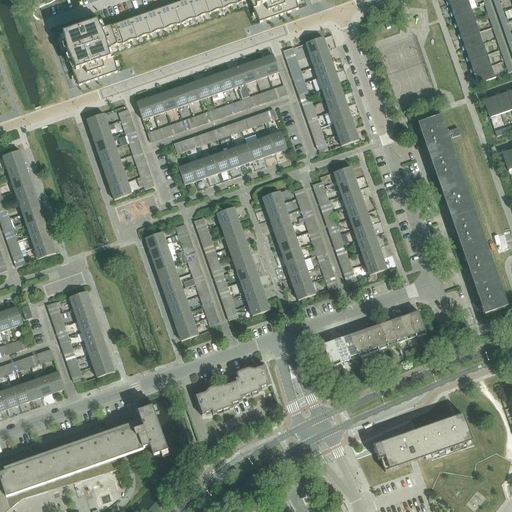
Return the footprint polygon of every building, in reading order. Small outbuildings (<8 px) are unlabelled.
[(102,21),(60,35),(68,54),(73,73),(79,86),(118,72),(115,58),(111,49),(117,46),(125,45),(131,41),(138,40),(144,36),(152,35),(158,32),(165,30),(172,27),(181,25),(190,21),(197,19),(203,16),(211,15),(217,11),(224,10),(231,6),(238,5),(244,2),(244,1),(251,0),(254,10),(260,23),(299,9),(296,0),(187,0),(104,29),(102,21)] [(454,16),(472,10),(468,0),(464,0),(450,5),(453,13),(451,13),(453,17),(454,16)] [(458,28),(476,22),(472,10),(454,16),(457,24),(455,24),(457,28),(458,28)] [(384,22),(387,29),(398,25),(395,18),(384,22)] [(462,39),(480,33),(476,22),(458,28),(461,35),(459,36),(461,39),(462,39)] [(466,50),(484,44),(480,33),(462,39),(465,47),(463,47),(465,51),(466,50)] [(306,44),(310,56),(328,50),(323,38),(306,44)] [(470,62),(487,56),(484,44),(466,50),(469,58),(467,58),(469,62),(470,62)] [(310,56),(314,68),(332,61),(328,50),(310,56)] [(284,52),(286,59),(289,61),(292,55),(285,52),(284,52)] [(289,61),(296,64),(298,64),(296,57),(292,55),(289,61)] [(280,73),(274,56),(262,60),(268,77),(280,73)] [(474,73),(491,67),(487,56),(470,62),(473,69),(471,70),(472,73),(474,73)] [(257,81),(268,77),(262,60),(250,64),(257,81)] [(335,73),(332,61),(314,68),(318,79),(335,73)] [(245,85),(257,81),(250,64),(239,68),(245,85)] [(491,67),(474,73),(477,80),(475,81),(476,85),(478,84),(478,85),(496,79),(491,67)] [(250,99),(245,85),(239,68),(228,72),(234,89),(239,87),(240,90),(239,91),(242,101),(247,100),(250,99)] [(223,93),(234,89),(228,72),(216,76),(223,93)] [(339,84),(335,73),(318,79),(322,90),(339,84)] [(300,78),(293,74),(291,75),(294,81),(297,83),(300,78)] [(211,97),(223,93),(216,76),(205,80),(211,97)] [(297,83),(304,87),(306,86),(304,80),(300,78),(297,83)] [(200,101),(211,97),(205,80),(194,84),(200,101)] [(189,105),(200,101),(194,84),(183,88),(189,105)] [(343,95),(339,84),(322,90),(326,102),(343,95)] [(177,109),(189,105),(183,88),(171,92),(177,109)] [(166,113),(177,109),(171,92),(160,96),(166,113)] [(502,115),(511,111),(511,107),(507,94),(500,96),(499,95),(495,96),(496,98),(502,115)] [(347,107),(343,95),(326,102),(330,113),(347,107)] [(155,117),(166,113),(160,96),(149,100),(155,117)] [(308,101),(301,97),(299,98),(301,104),(305,106),(308,101)] [(490,119),(502,115),(496,98),(488,100),(488,99),(484,100),(484,101),(490,119)] [(143,121),(155,117),(149,100),(137,104),(143,121)] [(305,106),(312,110),(314,109),(312,103),(308,101),(305,106)] [(351,118),(347,107),(330,113),(334,124),(351,118)] [(267,113),(265,116),(270,119),(274,112),(273,110),(267,113)] [(129,120),(131,119),(128,111),(119,114),(129,120)] [(91,133),(109,127),(104,115),(87,121),(90,130),(91,133)] [(262,125),(269,123),(270,119),(265,116),(262,123),(262,125)] [(453,149),(447,133),(442,117),(430,121),(418,125),(429,157),(453,149)] [(248,127),(251,120),(251,118),(244,121),(243,124),(248,127)] [(355,129),(351,118),(334,124),(338,135),(355,129)] [(316,123),(309,120),(307,120),(309,127),(313,129),(316,123)] [(313,129),(320,132),(322,132),(319,125),(316,123),(313,129)] [(243,124),(239,131),(239,133),(246,131),(248,127),(243,124)] [(225,135),(229,128),(228,126),(222,129),(220,132),(225,135)] [(95,144),(112,138),(109,127),(91,133),(94,141),(95,144)] [(355,129),(338,135),(342,147),(359,141),(355,129)] [(133,133),(126,130),(125,130),(127,137),(130,139),(133,133)] [(220,132),(216,139),(217,141),(223,139),(225,135),(220,132)] [(130,139),(137,142),(139,142),(137,135),(133,133),(130,139)] [(288,150),(281,133),(270,137),(276,154),(283,152),(284,152),(286,151),(288,150)] [(203,143),(206,136),(206,134),(199,137),(197,140),(203,143)] [(270,137),(258,141),(264,158),(273,155),(273,156),(276,155),(276,154),(270,137)] [(98,156),(99,155),(116,149),(112,138),(95,144),(98,153),(97,153),(98,156)] [(197,140),(194,147),(194,149),(201,147),(203,143),(197,140)] [(265,159),(264,158),(258,141),(247,145),(253,162),(262,159),(262,160),(265,159)] [(174,145),(178,155),(183,144),(183,142),(174,145)] [(326,148),(317,142),(315,143),(318,151),(326,148)] [(253,163),(253,162),(247,145),(236,149),(242,166),(250,163),(251,164),(253,163)] [(102,167),(103,167),(120,161),(116,149),(99,155),(102,164),(101,164),(102,167)] [(242,167),(242,166),(236,149),(224,153),(230,170),(239,167),(239,168),(242,167)] [(464,180),(458,164),(453,149),(429,157),(440,188),(464,180)] [(511,151),(507,153),(506,151),(502,153),(503,154),(502,154),(508,172),(511,170),(511,151)] [(20,152),(3,158),(7,169),(25,163),(22,156),(21,153),(20,152)] [(141,156),(134,153),(132,153),(135,160),(138,161),(141,156)] [(231,171),(230,170),(224,153),(213,157),(219,174),(228,171),(228,172),(231,171)] [(138,161),(145,165),(147,164),(145,158),(141,156),(138,161)] [(219,175),(219,174),(213,157),(202,161),(208,178),(216,175),(217,176),(219,175)] [(106,178),(107,178),(124,172),(120,161),(103,167),(106,175),(105,176),(106,178)] [(208,179),(208,178),(202,161),(190,165),(196,182),(205,179),(205,180),(208,179)] [(7,169),(11,181),(29,175),(26,166),(25,163),(7,169)] [(197,183),(196,182),(190,165),(179,169),(185,186),(194,183),(194,184),(197,183)] [(334,174),(338,186),(355,180),(351,168),(334,174)] [(110,190),(111,189),(128,183),(124,172),(107,178),(110,187),(109,187),(110,190)] [(11,181),(15,192),(32,186),(29,177),(30,177),(29,175),(11,181)] [(149,179),(142,175),(140,176),(142,182),(146,184),(149,179)] [(320,177),(314,180),(316,185),(322,183),(320,177)] [(149,179),(146,184),(153,188),(155,187),(153,181),(149,179)] [(338,186),(342,197),(359,191),(355,180),(338,186)] [(475,212),(469,196),(464,180),(440,188),(451,220),(475,212)] [(128,183),(111,189),(113,197),(114,200),(115,201),(132,195),(128,183)] [(316,185),(313,186),(315,194),(317,193),(322,183),(316,185)] [(15,192),(19,203),(36,197),(33,189),(34,189),(33,186),(32,186),(15,192)] [(342,197),(346,208),(363,202),(359,191),(342,197)] [(263,199),(267,210),(284,204),(280,193),(263,199)] [(19,203),(23,215),(40,209),(37,200),(38,200),(37,197),(36,197),(19,203)] [(367,214),(363,202),(346,208),(350,220),(367,214)] [(267,210),(271,222),(288,216),(284,204),(267,210)] [(309,211),(302,208),(300,208),(302,215),(306,216),(309,211)] [(23,215),(27,226),(44,220),(41,211),(42,211),(41,209),(40,209),(23,215)] [(234,209),(217,215),(221,226),(238,220),(234,209)] [(306,216),(313,220),(315,219),(313,213),(309,211),(306,216)] [(486,244),(480,228),(475,212),(451,220),(462,252),(486,244)] [(350,220),(354,231),(371,225),(367,214),(350,220)] [(271,222),(275,233),(292,227),(288,216),(271,222)] [(27,226),(31,237),(48,231),(45,223),(46,223),(45,220),(44,220),(27,226)] [(221,226),(225,238),(242,232),(238,220),(221,226)] [(194,223),(196,229),(200,231),(203,226),(196,222),(194,223)] [(375,236),(371,225),(354,231),(358,242),(375,236)] [(200,231),(207,235),(209,234),(207,228),(203,226),(200,231)] [(275,233),(278,244),(296,238),(292,227),(275,233)] [(317,234),(310,230),(308,231),(310,237),(314,239),(317,234)] [(31,237),(35,249),(52,243),(49,234),(50,234),(49,231),(48,231),(31,237)] [(246,243),(242,232),(225,238),(229,249),(246,243)] [(149,252),(150,251),(167,245),(163,233),(146,240),(149,249),(148,249),(149,252)] [(314,239),(321,243),(323,242),(320,236),(317,234),(314,239)] [(358,242),(362,254),(379,248),(375,236),(358,242)] [(278,244),(282,256),(300,250),(296,238),(278,244)] [(52,243),(35,249),(39,261),(56,254),(53,245),(54,245),(53,243),(52,243)] [(250,254),(246,243),(229,249),(233,260),(250,254)] [(462,252),(468,268),(474,284),(497,276),(486,244),(462,252)] [(153,263),(154,263),(171,257),(167,245),(150,251),(153,260),(152,260),(153,263)] [(211,248),(204,245),(202,245),(204,252),(208,254),(211,248)] [(208,254),(215,257),(217,257),(214,250),(211,248),(208,254)] [(383,259),(379,248),(362,254),(366,265),(383,259)] [(282,256),(286,267),(304,261),(300,250),(282,256)] [(324,257),(317,253),(316,253),(318,260),(322,262),(324,257)] [(237,272),(254,266),(250,254),(233,260),(237,272)] [(157,274),(158,274),(175,268),(171,257),(154,263),(157,271),(156,271),(157,274)] [(322,262),(329,265),(330,265),(328,258),(324,257),(322,262)] [(383,259),(366,265),(370,277),(387,271),(383,259)] [(286,267),(290,278),(308,272),(304,261),(286,267)] [(241,283),(258,277),(254,266),(237,272),(241,283)] [(219,271),(212,267),(210,268),(212,274),(216,276),(219,271)] [(161,285),(162,285),(179,279),(175,268),(158,274),(161,283),(160,283),(161,285)] [(192,268),(182,272),(185,279),(195,275),(192,268)] [(216,276),(223,280),(225,279),(222,273),(219,271),(216,276)] [(312,284),(308,272),(290,278),(294,290),(312,284)] [(332,279),(325,276),(324,276),(326,283),(330,284),(332,279)] [(474,284),(479,300),(485,316),(508,307),(497,276),(474,284)] [(262,288),(258,277),(241,283),(245,294),(262,288)] [(165,297),(166,297),(183,291),(179,279),(162,285),(165,294),(164,294),(165,297)] [(332,279),(330,284),(337,288),(338,288),(336,281),(332,279)] [(294,290),(298,301),(316,295),(312,284),(294,290)] [(262,288),(245,294),(249,306),(266,300),(262,288)] [(226,293),(219,290),(218,290),(220,297),(224,299),(226,293)] [(169,308),(187,302),(183,291),(166,297),(169,305),(168,305),(169,308)] [(70,299),(74,311),(91,305),(87,293),(70,299)] [(224,299),(231,302),(232,302),(230,296),(226,293),(224,299)] [(249,306),(253,317),(270,311),(266,300),(249,306)] [(173,319),(191,313),(187,302),(169,308),(172,317),(173,319)] [(74,311),(78,322),(95,316),(91,305),(74,311)] [(47,307),(49,313),(53,315),(56,310),(49,306),(47,307)] [(26,321),(29,320),(33,319),(29,307),(22,310),(26,321)] [(6,312),(12,330),(23,325),(17,308),(8,311),(5,312),(6,312)] [(53,315),(60,319),(62,318),(59,312),(56,310),(53,315)] [(0,332),(0,334),(12,330),(6,312),(0,314),(0,332)] [(409,316),(417,338),(427,334),(419,312),(409,316)] [(177,331),(195,325),(191,313),(173,319),(176,328),(177,331)] [(229,322),(238,318),(227,313),(226,313),(229,322)] [(78,322),(82,333),(99,327),(95,316),(78,322)] [(220,325),(217,316),(216,316),(211,328),(220,325)] [(417,338),(409,316),(400,319),(407,341),(417,338)] [(407,341),(400,319),(390,322),(398,344),(407,341)] [(398,344),(390,322),(381,326),(388,348),(398,344)] [(182,342),(199,336),(195,325),(177,331),(180,338),(181,341),(182,342)] [(388,348),(381,326),(371,329),(379,351),(388,348)] [(82,333),(86,345),(103,339),(99,327),(82,333)] [(64,332),(57,329),(55,329),(57,336),(61,338),(64,332)] [(379,351),(371,329),(362,332),(369,354),(379,351)] [(61,338),(68,341),(70,341),(67,334),(64,332),(61,338)] [(369,354),(362,332),(352,336),(360,357),(369,354)] [(360,357),(352,336),(343,339),(350,361),(360,357)] [(86,345),(90,356),(107,350),(103,339),(86,345)] [(333,342),(341,364),(350,361),(343,339),(333,342)] [(28,349),(25,341),(24,340),(19,351),(19,352),(28,349)] [(331,368),(341,364),(333,342),(324,346),(331,368)] [(0,351),(5,354),(8,347),(8,346),(1,348),(0,350),(0,351)] [(90,356),(94,367),(111,361),(107,350),(90,356)] [(410,350),(404,352),(407,359),(413,357),(410,350)] [(71,355),(64,351),(63,352),(65,358),(69,360),(71,355)] [(69,360),(76,364),(77,363),(75,357),(71,355),(69,360)] [(111,361),(94,367),(98,379),(115,373),(111,361)] [(242,399),(252,396),(263,392),(262,390),(272,386),(265,366),(254,370),(255,373),(235,380),(236,383),(242,400),(242,399)] [(47,377),(53,395),(65,390),(59,373),(47,377)] [(83,380),(72,374),(71,375),(74,383),(83,380)] [(53,395),(47,377),(36,381),(42,399),(53,395)] [(42,399),(36,381),(24,385),(31,402),(42,399)] [(213,416),(224,412),(234,409),(233,406),(243,402),(242,399),(242,400),(236,383),(221,388),(220,386),(210,389),(211,392),(195,397),(202,417),(212,413),(213,416)] [(31,402),(24,385),(13,389),(19,406),(31,402)] [(19,406),(13,389),(2,393),(8,410),(19,406)] [(153,408),(148,409),(138,413),(142,423),(108,434),(104,423),(37,451),(0,463),(0,511),(7,511),(23,500),(120,470),(117,459),(150,447),(154,457),(169,452),(153,408)] [(457,421),(450,424),(437,429),(423,433),(412,437),(411,434),(401,437),(395,439),(377,445),(379,451),(379,452),(382,459),(381,459),(381,460),(385,473),(390,471),(411,464),(418,462),(421,460),(425,459),(431,457),(439,454),(445,452),(452,450),(458,447),(459,447),(466,445),(472,443),(473,442),(466,423),(463,415),(457,418),(456,418),(457,421)] [(458,477),(469,477),(468,465),(458,466),(458,477)]
